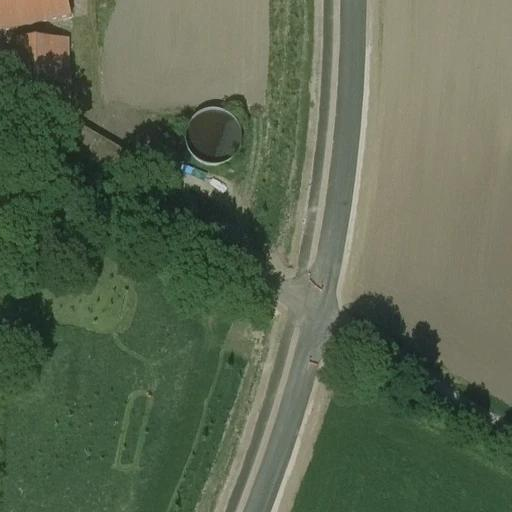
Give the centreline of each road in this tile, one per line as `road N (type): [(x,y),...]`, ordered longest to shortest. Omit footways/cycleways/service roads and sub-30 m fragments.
road 1 (unclassified): [(0,132),(315,317)]
road 2 (tertiary): [(315,317),(348,135),(353,0)]
road 3 (unclassified): [(315,317),(511,432)]
road 4 (tertiary): [(250,511),(315,317)]
